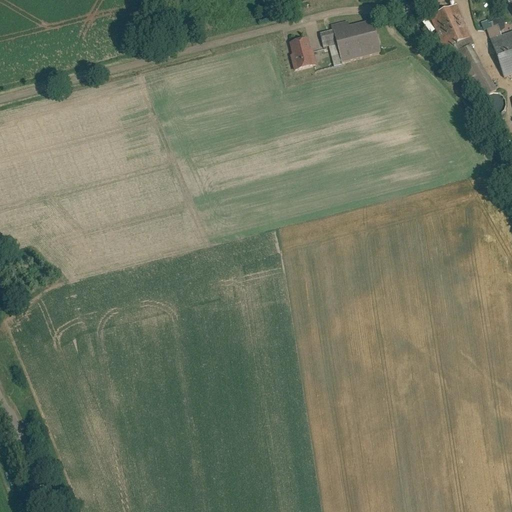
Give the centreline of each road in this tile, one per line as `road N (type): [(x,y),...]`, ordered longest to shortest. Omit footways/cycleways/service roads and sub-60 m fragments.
road 1 (residential): [(0,100),(346,11),(425,0)]
road 2 (track): [(511,175),(468,95),(390,28),(387,10)]
